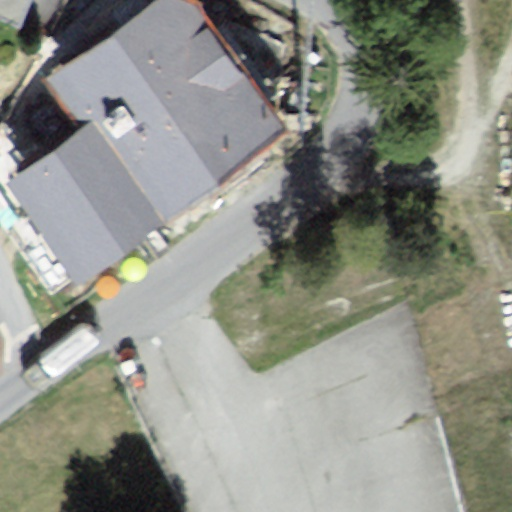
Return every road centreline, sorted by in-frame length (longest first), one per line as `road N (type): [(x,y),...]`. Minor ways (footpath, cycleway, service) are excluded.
road 1 (unclassified): [(0,403),(321,168),(368,112),(381,60),(370,26),(336,0)]
road 2 (track): [(480,180),(489,279),(511,367)]
road 3 (track): [(321,168),(480,180)]
